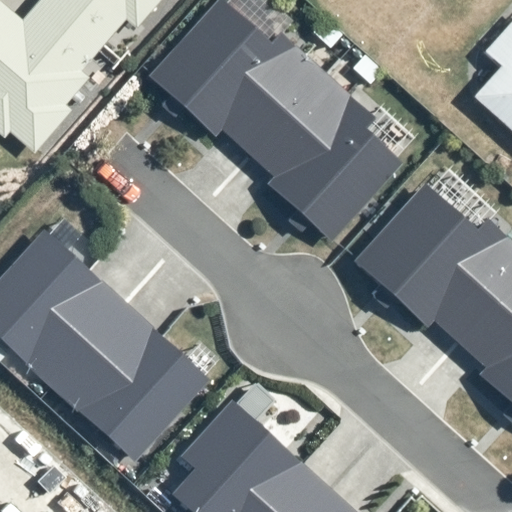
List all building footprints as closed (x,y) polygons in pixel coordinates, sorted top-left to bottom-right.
[(35,0),(18,21),(0,5),(0,127),(33,155),(94,85),(81,75),(124,26),(132,32),(158,0),(35,0)] [(220,1),(147,79),(330,245),(403,164),(363,132),(372,119),(278,35),(268,45),(220,1)] [(511,22),(482,55),(497,69),(469,98),(511,136),(511,22)] [(422,186),(351,260),(511,408),(511,248),(483,223),(474,232),(422,186)] [(203,380),(40,232),(0,276),(0,344),(129,461),(203,380)] [(190,468),(165,496),(183,511),(349,511),(228,402),(178,457),(190,468)]
